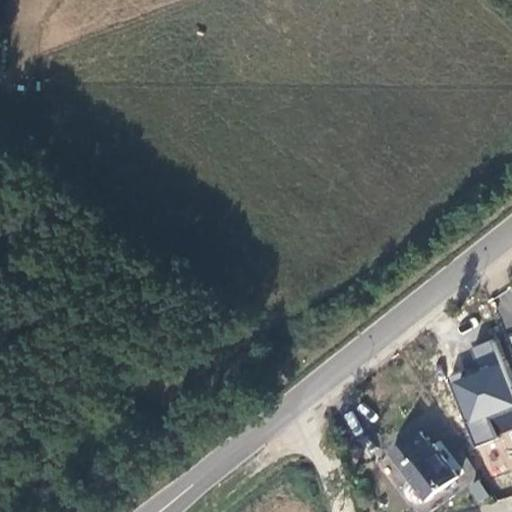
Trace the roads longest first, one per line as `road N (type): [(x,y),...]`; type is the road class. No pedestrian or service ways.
road 1 (tertiary): [(157,511),(511,233)]
road 2 (track): [(294,404),(332,465),(345,511)]
